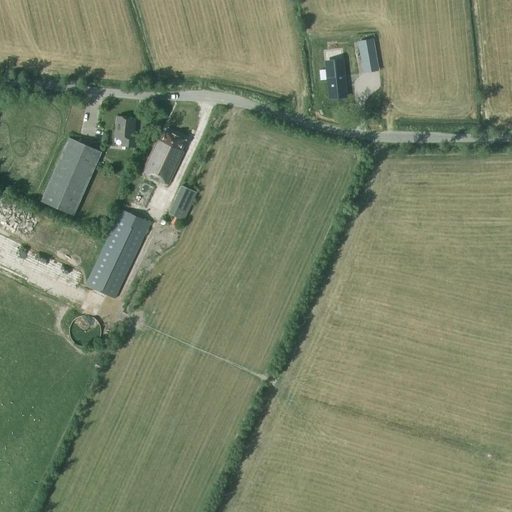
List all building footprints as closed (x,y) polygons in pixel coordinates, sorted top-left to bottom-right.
[(374,45),(359,48),(362,64),(377,61),(374,45)] [(342,60),(326,62),(330,98),(346,96),(342,60)] [(122,138),(121,146),(135,147),(136,137),(133,137),(135,118),(117,116),(115,138),(122,138)] [(161,141),(158,139),(142,173),(168,185),(184,151),(181,150),(186,140),(165,130),(161,138),(162,139),(161,141)] [(42,202),(73,216),(101,152),(69,139),(42,202)] [(132,174),(124,188),(137,195),(144,181),(132,174)] [(169,214),(184,220),(197,193),(182,186),(169,214)] [(85,284),(115,298),(149,225),(150,223),(119,208),(113,220),(115,221),(85,284)]
